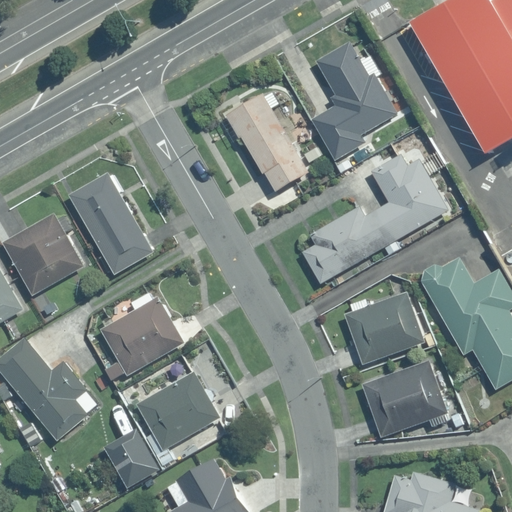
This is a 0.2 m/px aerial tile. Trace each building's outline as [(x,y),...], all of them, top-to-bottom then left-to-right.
[(511,0),(449,0),(445,3),(437,8),(413,21),(489,153),(511,139),(511,0)] [(364,135),(367,133),(400,113),(379,79),(386,75),(374,56),(365,62),(353,41),(319,62),(340,94),(334,98),(338,104),(315,118),(341,160),(369,143),(364,135)] [(277,192),(311,171),(274,108),(282,103),(276,92),(268,97),(266,93),(229,115),(242,138),(245,137),(277,192)] [(399,240),(406,236),(452,209),(423,160),(412,167),(404,154),(376,171),(394,202),(368,217),(362,206),(315,234),(320,243),(305,252),(323,283),(387,245),(393,256),(404,249),(399,240)] [(155,252),(109,173),(68,196),(115,275),(155,252)] [(85,267),(55,213),(3,242),(34,296),(85,267)] [(429,269),(424,282),(467,356),(476,351),(498,391),(511,382),(511,311),(511,310),(511,309),(511,283),(503,268),(479,281),(465,257),(448,267),(438,263),(429,269)] [(0,325),(27,309),(0,263),(0,325)] [(366,363),(369,362),(428,342),(411,292),(372,306),(370,299),(354,304),(357,312),(349,315),(366,363)] [(186,343),(159,298),(102,329),(129,376),(186,343)] [(57,310),(53,303),(44,308),(47,315),(57,310)] [(0,363),(0,367),(61,440),(90,415),(89,413),(101,403),(67,364),(57,372),(29,339),(0,363)] [(114,367),(108,357),(103,359),(109,369),(114,367)] [(384,435),(433,418),(452,411),(434,360),(430,362),(366,385),(384,435)] [(206,389),(205,390),(195,372),(138,404),(165,451),(223,418),(213,402),(215,401),(216,396),(213,391),(206,389)] [(253,511),(234,477),(229,480),(217,459),(170,486),(182,507),(173,511),(253,511)] [(474,511),(475,508),(470,506),(475,489),(417,471),(414,481),(398,476),(386,511),(474,511)]
